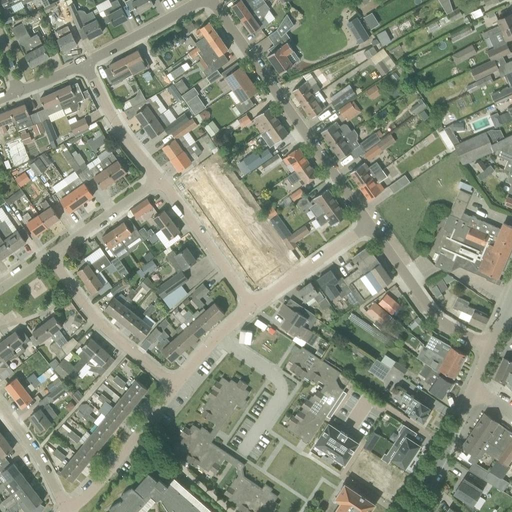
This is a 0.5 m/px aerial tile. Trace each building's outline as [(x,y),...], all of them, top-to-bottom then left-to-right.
[(0,0),(3,4),(5,9),(11,6),(14,12),(24,7),(23,5),(20,0),(0,0)] [(73,18),(68,6),(64,0),(59,0),(56,2),(65,22),(73,18)] [(71,0),(67,0),(65,1),(68,6),(73,18),(74,20),(78,29),(84,27),(89,38),(91,38),(92,39),(95,37),(95,35),(103,31),(98,23),(97,20),(93,13),(92,11),(87,14),(86,13),(85,12),(83,10),(81,10),(79,10),(77,10),(74,3),(73,4),(71,0)] [(103,10),(106,16),(103,17),(106,24),(111,21),(114,26),(127,19),(122,9),(122,8),(117,0),(116,0),(111,3),(112,5),(103,10)] [(128,0),(125,2),(130,12),(136,9),(138,13),(153,5),(150,0),(128,0)] [(238,15),(241,19),(253,11),(261,6),(265,2),(266,2),(263,0),(237,0),(233,3),(234,4),(232,6),(238,15)] [(55,2),(43,8),(46,13),(51,11),(50,10),(57,7),(55,2)] [(266,2),(241,19),(245,24),(251,33),(260,27),(261,29),(269,23),(265,17),(270,9),(269,7),(266,2)] [(462,15),(458,7),(447,14),(451,21),(462,15)] [(372,13),(364,18),(371,29),(379,24),(372,13)] [(487,31),(489,36),(511,25),(511,13),(498,20),(500,24),(487,30),(487,31)] [(287,14),(277,30),(282,37),(294,25),(287,14)] [(359,44),(370,37),(357,17),(346,24),(359,44)] [(189,33),(196,28),(190,20),(183,25),(189,33)] [(209,30),(213,27),(209,22),(200,28),(200,29),(196,32),(199,36),(196,38),(198,41),(205,36),(210,32),(209,30)] [(20,45),(29,40),(29,41),(32,39),(23,23),(20,24),(20,25),(12,30),(20,45)] [(454,42),(473,32),(469,25),(450,34),(454,42)] [(491,60),(494,59),(510,51),(505,43),(506,40),(511,37),(511,25),(489,36),(495,47),(487,51),(491,60)] [(58,40),(64,51),(77,44),(73,35),(71,33),(67,26),(54,33),(58,40)] [(198,47),(193,50),(197,55),(199,53),(202,51),(200,49),(210,42),(219,36),(216,31),(213,27),(209,30),(210,32),(205,36),(198,41),(195,43),(196,45),(198,47)] [(385,30),(377,35),(383,46),(391,42),(385,30)] [(220,47),(224,44),(222,40),(219,36),(210,42),(200,49),(202,51),(199,53),(201,57),(214,48),(219,44),(220,47)] [(281,74),(289,68),(294,64),(288,56),(294,51),(284,38),(270,48),(273,52),(268,56),(281,74)] [(28,46),(27,44),(21,47),(32,67),(49,57),(45,48),(43,45),(40,39),(28,46)] [(391,54),(401,48),(398,43),(388,49),(391,54)] [(228,49),(224,44),(220,47),(219,44),(214,48),(201,57),(209,67),(203,71),(207,76),(218,68),(215,64),(222,59),(220,55),(228,49)] [(368,48),(352,55),(359,66),(381,50),(377,44),(369,49),(368,48)] [(451,56),(456,65),(473,55),(468,46),(451,56)] [(384,48),(371,58),(375,64),(382,59),(390,69),(395,66),(388,54),(384,48)] [(124,57),(129,68),(133,74),(133,75),(150,66),(146,59),(144,60),(138,50),(124,57)] [(192,58),(197,55),(193,50),(188,53),(192,58)] [(109,77),(113,85),(133,74),(129,68),(124,57),(109,65),(114,74),(109,77)] [(390,69),(382,59),(375,64),(374,65),(382,75),(390,69)] [(499,69),(494,59),(491,60),(470,70),(475,81),(499,69)] [(232,88),(248,76),(237,62),(222,73),(232,88)] [(181,66),(170,73),(174,79),(184,71),(181,66)] [(160,67),(152,73),(163,89),(171,83),(160,67)] [(414,74),(411,67),(406,69),(409,76),(414,74)] [(301,86),(293,92),(302,105),(314,97),(313,95),(318,91),(320,90),(321,91),(330,85),(319,69),(303,76),(307,81),(301,86)] [(153,78),(148,71),(142,74),(146,82),(153,78)] [(469,93),(493,81),(490,75),(466,87),(469,93)] [(258,91),(248,76),(232,88),(241,101),(235,105),(241,114),(247,110),(255,105),(249,97),(258,91)] [(174,84),(181,93),(188,88),(182,79),(174,84)] [(174,100),(176,103),(183,99),(173,84),(166,88),(174,100)] [(336,109),(356,95),(349,84),(335,94),(338,98),(332,102),(336,109)] [(382,94),(375,84),(366,91),(372,100),(382,94)] [(63,109),(66,116),(77,111),(79,105),(78,102),(85,99),(82,92),(74,95),(70,85),(55,91),(63,109)] [(44,129),(45,132),(46,133),(54,130),(51,122),(66,116),(63,109),(55,91),(40,98),(45,109),(37,112),(41,122),(44,129)] [(141,91),(138,93),(137,94),(136,96),(136,97),(129,100),(130,102),(133,107),(146,100),(141,91)] [(312,119),(320,113),(327,109),(322,103),(325,101),(318,91),(313,95),(314,97),(302,105),(312,119)] [(135,114),(144,126),(161,114),(157,109),(160,107),(155,101),(153,102),(150,98),(146,100),(133,107),(138,113),(135,114)] [(199,98),(189,105),(191,108),(201,101),(199,98)] [(419,103),(410,109),(414,115),(426,106),(421,99),(418,101),(419,103)] [(355,109),(350,102),(339,110),(344,117),(355,109)] [(10,110),(14,121),(18,130),(33,124),(25,104),(10,110)] [(267,129),(268,130),(279,122),(270,108),(255,118),(259,123),(261,122),(266,130),(267,129)] [(10,110),(0,113),(0,129),(1,134),(7,132),(4,125),(14,121),(10,110)] [(423,111),(419,114),(424,120),(427,118),(423,111)] [(502,124),(511,119),(511,118),(509,112),(499,116),(502,124)] [(161,114),(144,126),(152,138),(171,124),(170,123),(163,113),(161,114)] [(178,128),(189,120),(185,113),(176,119),(170,123),(171,124),(175,130),(178,128)] [(498,113),(490,116),(495,127),(502,124),(499,116),(498,113)] [(198,114),(195,116),(200,123),(203,121),(199,114),(198,114)] [(247,115),(238,121),(241,125),(243,127),(251,121),(247,115)] [(84,118),(75,122),(70,125),(76,137),(82,134),(90,130),(88,126),(84,118)] [(182,133),(184,135),(198,125),(193,118),(189,120),(178,128),(182,133)] [(44,129),(41,122),(32,126),(36,136),(45,132),(44,129)] [(266,130),(260,134),(270,147),(274,144),(274,145),(281,141),(289,135),(279,122),(268,130),(267,129),(266,130)] [(330,127),(322,133),(326,138),(324,139),(328,145),(330,144),(331,146),(349,134),(352,132),(347,124),(343,124),(339,127),(336,122),(330,127)] [(207,131),(211,136),(219,130),(215,125),(207,131)] [(444,129),(454,145),(460,143),(449,125),(444,129)] [(491,129),(485,131),(486,132),(491,144),(496,141),(491,130),(491,129)] [(94,137),(92,139),(93,140),(103,134),(100,130),(93,134),(94,137)] [(354,130),(352,132),(331,146),(332,147),(331,149),(335,154),(336,153),(341,160),(356,149),(352,144),(357,140),(358,135),(354,130)] [(363,151),(380,139),(379,138),(383,135),(379,130),(375,133),(375,132),(359,144),(363,151)] [(460,143),(454,145),(454,146),(462,165),(494,152),(500,149),(511,154),(511,133),(496,141),(491,144),(486,132),(485,131),(460,143)] [(29,132),(20,135),(24,145),(32,141),(29,132)] [(190,145),(184,135),(182,133),(162,147),(171,159),(190,145)] [(216,147),(215,145),(211,139),(207,134),(202,137),(211,150),(216,147)] [(211,139),(215,145),(222,141),(217,134),(211,139)] [(87,141),(93,151),(98,147),(93,140),(92,139),(92,138),(87,141)] [(378,143),(364,154),(369,161),(383,151),(378,143)] [(190,145),(171,159),(179,171),(198,157),(194,152),(195,151),(190,145)] [(101,161),(115,181),(126,172),(118,160),(109,148),(97,156),(98,157),(101,161)] [(256,151),(243,160),(251,171),(273,155),(268,148),(259,155),(256,151)] [(299,149),(290,154),(284,159),(287,164),(291,162),(296,170),(297,170),(308,162),(299,149)] [(509,172),(511,172),(511,154),(500,149),(494,152),(495,154),(497,155),(497,156),(508,160),(504,169),(509,172)] [(79,152),(72,157),(79,166),(82,171),(88,167),(86,166),(84,162),(85,161),(79,152)] [(29,165),(31,167),(34,172),(36,174),(37,176),(47,169),(46,167),(52,163),(45,153),(28,162),(29,165)] [(278,154),(262,166),(266,171),(282,160),(278,154)] [(72,157),(68,160),(75,171),(77,175),(82,171),(79,166),(72,157)] [(480,159),(474,163),(481,172),(484,169),(486,167),(480,159)] [(103,189),(115,181),(101,161),(89,170),(103,189)] [(377,161),(369,167),(365,163),(351,174),(360,187),(372,178),(383,170),(377,161)] [(297,170),(296,170),(286,177),(292,185),(298,180),(303,186),(318,176),(308,162),(297,170)] [(486,167),(484,169),(488,174),(494,170),(490,165),(486,167)] [(372,178),(360,187),(369,200),(384,189),(379,183),(387,177),(383,170),(372,178)] [(56,192),(78,176),(74,171),(52,186),(56,192)] [(410,182),(405,175),(388,186),(394,194),(410,182)] [(72,192),(81,204),(93,195),(79,176),(79,177),(68,185),(72,192)] [(189,191),(249,274),(254,271),(260,280),(275,269),(271,263),(268,265),(206,179),(189,191)] [(471,195),(472,191),(470,190),(472,186),(464,183),(460,190),(449,215),(461,220),(464,213),(471,195)] [(56,193),(63,204),(69,212),(81,204),(72,192),(68,185),(56,193)] [(290,195),(294,201),(304,194),(300,188),(290,195)] [(20,190),(15,194),(18,198),(24,194),(20,190)] [(310,208),(316,218),(325,211),(337,203),(328,190),(313,200),(315,204),(310,208)] [(305,196),(295,203),(300,210),(310,203),(305,196)] [(39,215),(47,227),(59,219),(45,199),(40,203),(45,211),(39,215)] [(131,210),(136,217),(152,206),(147,199),(131,210)] [(325,211),(316,218),(321,226),(328,221),(332,227),(346,217),(337,203),(325,211)] [(278,214),(272,206),(264,212),(269,220),(278,214)] [(153,218),(161,229),(172,221),(164,210),(153,218)] [(27,224),(29,227),(35,235),(47,227),(39,215),(33,219),(27,212),(22,215),(27,223),(27,224)] [(443,229),(447,230),(455,234),(507,256),(511,243),(511,226),(503,223),(500,229),(464,213),(461,220),(449,215),(443,229)] [(283,225),(276,216),(270,221),(276,230),(283,225)] [(25,242),(20,234),(17,231),(14,233),(4,220),(2,222),(0,218),(0,233),(12,251),(25,242)] [(112,229),(125,247),(141,235),(136,229),(131,232),(124,221),(112,229)] [(169,240),(171,238),(179,232),(172,221),(161,229),(169,240)] [(101,236),(109,248),(110,248),(114,254),(125,247),(112,229),(101,236)] [(300,229),(290,235),(283,240),(290,250),(296,245),(294,241),(304,234),(300,229)] [(507,256),(455,234),(447,230),(441,243),(437,253),(440,254),(435,266),(450,272),(460,267),(486,278),(486,279),(493,283),(495,278),(498,278),(507,256)] [(0,233),(0,259),(12,251),(0,233)] [(159,239),(155,233),(148,238),(152,244),(159,239)] [(186,248),(178,254),(177,253),(176,254),(171,247),(164,252),(166,255),(166,256),(178,273),(156,288),(163,299),(188,280),(182,271),(187,267),(195,261),(186,248)] [(354,282),(379,264),(380,264),(368,247),(353,258),(359,268),(349,275),(354,282)] [(143,256),(147,261),(154,256),(150,251),(143,256)] [(95,274),(96,275),(111,264),(105,254),(89,265),(88,264),(77,271),(84,282),(95,274)] [(117,256),(111,261),(118,271),(123,279),(130,275),(124,267),(117,256)] [(153,260),(141,268),(146,276),(153,272),(151,266),(155,263),(153,260)] [(354,282),(348,286),(351,291),(356,299),(359,303),(360,304),(392,281),(379,264),(354,282)] [(351,291),(348,286),(342,278),(338,281),(330,270),(318,279),(332,299),(339,294),(341,298),(351,291)] [(103,286),(96,275),(95,274),(84,282),(93,293),(103,286)] [(147,276),(139,284),(148,291),(153,285),(147,276)] [(434,281),(440,292),(448,288),(441,277),(434,281)] [(113,295),(128,286),(124,281),(110,290),(113,295)] [(317,303),(323,310),(331,305),(325,297),(324,298),(320,293),(318,294),(310,283),(298,292),(305,301),(313,296),(317,303)] [(203,284),(193,293),(196,295),(191,299),(195,303),(199,299),(198,298),(208,290),(203,284)] [(138,293),(133,288),(129,293),(134,298),(138,293)] [(111,301),(105,309),(114,316),(123,305),(127,300),(124,298),(125,297),(120,293),(114,298),(114,297),(111,301)] [(130,303),(134,298),(129,293),(125,297),(124,298),(127,300),(130,303)] [(378,303),(391,314),(399,305),(386,294),(378,303)] [(471,317),(468,324),(483,329),(488,316),(474,309),(467,306),(469,302),(457,296),(456,298),(452,307),(458,310),(458,309),(472,316),(471,317)] [(204,304),(199,299),(195,303),(199,308),(204,304)] [(375,302),(366,311),(381,324),(389,314),(375,302)] [(151,303),(147,308),(152,313),(156,308),(151,303)] [(224,314),(214,303),(205,310),(205,311),(215,322),(224,314)] [(302,325),(309,329),(316,318),(314,316),(315,315),(300,305),(295,311),(284,303),(277,313),(286,319),(300,328),(302,325)] [(123,324),(132,312),(123,305),(114,316),(123,324)] [(147,308),(143,313),(148,317),(152,313),(147,308)] [(199,312),(197,310),(192,314),(206,330),(215,322),(205,311),(205,310),(203,308),(199,312)] [(174,315),(177,319),(182,315),(178,311),(174,315)] [(123,324),(132,331),(141,320),(132,312),(123,324)] [(206,330),(192,314),(186,320),(184,322),(184,323),(187,326),(197,337),(206,330)] [(182,315),(177,319),(182,324),(184,323),(184,322),(186,320),(182,315)] [(54,316),(43,325),(51,335),(56,341),(61,348),(68,342),(64,336),(58,329),(62,327),(54,316)] [(81,320),(75,318),(73,324),(79,326),(81,320)] [(312,332),(309,329),(302,325),(300,328),(286,319),(280,326),(295,336),(295,335),(305,342),(312,332)] [(141,320),(132,331),(142,339),(151,327),(141,320)] [(32,333),(38,341),(40,343),(51,335),(43,325),(32,333)] [(169,336),(159,325),(156,328),(161,332),(159,335),(163,339),(164,340),(166,338),(169,336)] [(188,345),(197,337),(187,326),(183,330),(180,326),(175,330),(179,334),(178,334),(188,345)] [(156,328),(147,338),(152,342),(159,335),(161,332),(156,328)] [(15,331),(4,340),(12,350),(18,357),(26,350),(21,344),(23,342),(26,343),(30,340),(29,338),(22,329),(17,333),(15,331)] [(170,342),(180,353),(188,345),(178,334),(170,342)] [(432,343),(428,349),(460,366),(463,361),(464,361),(465,360),(465,359),(466,359),(466,358),(466,357),(466,356),(465,356),(466,354),(452,347),(451,346),(435,337),(432,343)] [(78,355),(81,358),(73,368),(63,359),(54,369),(67,381),(75,373),(77,374),(101,347),(90,338),(84,346),(82,348),(83,349),(78,355)] [(68,342),(61,348),(66,355),(66,356),(78,343),(72,338),(68,342)] [(163,339),(156,346),(160,350),(170,361),(180,353),(170,342),(166,338),(164,340),(163,339)] [(12,351),(12,350),(4,340),(0,342),(0,373),(6,368),(1,362),(3,361),(4,362),(8,359),(9,360),(17,357),(12,351)] [(66,355),(61,348),(56,341),(50,346),(60,360),(66,355)] [(351,349),(356,352),(359,347),(354,344),(351,349)] [(286,427),(286,428),(308,443),(326,416),(330,411),(333,406),(336,401),(340,396),(343,391),(351,379),(320,358),(314,355),(302,346),(300,349),(294,345),(290,351),(293,353),(288,361),(293,364),(289,369),(296,373),(295,374),(302,379),(304,376),(309,380),(309,378),(316,383),(318,380),(324,384),(320,392),(317,390),(313,396),(311,395),(308,400),(306,399),(301,405),(303,407),(301,411),(298,410),(294,416),(292,415),(287,421),(290,423),(287,427),(286,427)] [(111,356),(101,347),(77,374),(82,379),(91,368),(93,369),(98,363),(106,370),(114,361),(110,357),(111,356)] [(319,348),(314,355),(320,358),(324,352),(319,348)] [(427,351),(425,355),(432,359),(429,364),(428,365),(433,368),(437,371),(436,371),(441,374),(440,375),(451,382),(454,376),(455,376),(456,375),(457,375),(457,374),(457,373),(458,373),(458,372),(457,372),(457,371),(460,366),(428,349),(427,351)] [(511,361),(503,357),(494,377),(505,382),(504,384),(511,391),(511,361)] [(368,371),(381,379),(389,368),(376,359),(368,371)] [(407,369),(395,361),(391,368),(402,376),(407,369)] [(437,371),(433,368),(424,382),(431,386),(429,390),(443,399),(452,384),(451,383),(440,375),(441,374),(436,371),(437,371)] [(26,379),(30,384),(37,378),(33,373),(26,379)] [(118,384),(121,379),(117,375),(113,380),(113,381),(118,384)] [(182,445),(177,452),(182,456),(180,458),(187,463),(188,462),(195,466),(196,464),(207,471),(209,469),(215,473),(220,466),(219,465),(224,458),(236,467),(238,476),(236,478),(234,477),(228,486),(223,493),(229,497),(227,499),(238,507),(237,509),(240,511),(266,511),(269,508),(273,511),(278,504),(274,501),(278,496),(270,491),(272,489),(265,484),(262,488),(244,476),(242,468),(245,464),(244,464),(211,442),(237,404),(243,408),(247,401),(245,399),(249,392),(244,389),(247,385),(240,380),(237,384),(231,379),(229,382),(222,377),(218,382),(216,381),(211,388),(212,389),(207,395),(209,397),(202,408),(204,410),(200,415),(208,420),(215,425),(210,433),(207,431),(201,427),(199,429),(192,425),(189,430),(184,427),(180,434),(183,437),(179,443),(182,445)] [(14,397),(24,389),(16,378),(6,386),(14,397)] [(37,378),(30,384),(34,389),(41,383),(37,378)] [(57,387),(63,383),(59,378),(54,382),(57,387)] [(126,383),(121,379),(118,384),(122,388),(126,383)] [(128,389),(140,399),(148,389),(136,380),(128,389)] [(67,389),(63,384),(47,397),(51,402),(67,389)] [(24,389),(14,397),(22,407),(32,399),(24,389)] [(121,398),(132,408),(140,399),(128,389),(121,398)] [(73,395),(79,401),(83,396),(78,390),(73,395)] [(409,404),(404,412),(423,424),(429,414),(427,413),(430,409),(421,403),(422,402),(404,392),(400,398),(409,404)] [(101,393),(97,398),(102,402),(106,397),(101,393)] [(111,401),(106,397),(102,402),(103,403),(107,406),(111,401)] [(113,407),(125,417),(132,408),(121,398),(113,407)] [(40,431),(48,425),(51,423),(50,422),(56,417),(52,411),(53,410),(48,403),(30,417),(40,431)] [(87,421),(91,416),(89,414),(94,409),(87,403),(81,404),(77,409),(84,414),(82,416),(86,420),(87,421)] [(103,403),(98,410),(106,417),(117,426),(125,417),(113,407),(109,404),(107,406),(103,403)] [(473,430),(504,451),(505,452),(511,440),(511,433),(484,414),(473,430)] [(87,421),(92,424),(94,422),(96,420),(91,416),(87,421)] [(98,426),(110,435),(117,426),(106,417),(98,426)] [(328,422),(314,443),(344,463),(358,442),(346,434),(346,433),(341,430),(340,430),(328,422)] [(401,433),(394,444),(413,456),(421,445),(412,439),(417,433),(404,424),(399,432),(401,433)] [(91,435),(102,444),(110,435),(98,426),(91,435)] [(73,439),(77,434),(71,430),(67,435),(73,439)] [(473,430),(462,447),(462,448),(462,447),(472,454),(468,460),(473,463),(473,462),(474,463),(478,458),(483,451),(484,450),(498,460),(504,451),(473,430)] [(373,431),(370,436),(377,441),(380,436),(373,431)] [(73,439),(77,443),(81,438),(77,434),(73,439)] [(83,444),(95,453),(102,444),(91,435),(83,444)] [(2,437),(0,438),(0,458),(3,456),(12,449),(2,437)] [(498,460),(491,470),(501,477),(505,474),(501,472),(505,465),(506,466),(511,456),(511,440),(505,452),(504,451),(498,460)] [(87,462),(95,453),(83,444),(76,453),(87,462)] [(384,454),(381,459),(388,463),(391,459),(405,468),(413,457),(393,444),(386,455),(384,454)] [(57,457),(61,453),(57,449),(53,453),(57,457)] [(62,461),(66,457),(61,453),(57,457),(62,461)] [(68,462),(79,471),(87,462),(76,453),(68,462)] [(4,485),(21,472),(19,470),(13,463),(10,465),(7,461),(0,466),(0,479),(3,483),(2,483),(4,485)] [(60,476),(62,473),(72,481),(79,471),(68,462),(60,472),(59,470),(57,473),(60,476)] [(473,463),(468,470),(494,486),(499,478),(474,463),(473,462),(473,463)] [(28,482),(21,472),(4,485),(2,483),(0,484),(0,490),(1,491),(6,488),(11,495),(28,482)] [(137,511),(142,507),(142,508),(147,502),(147,501),(149,498),(152,501),(157,500),(159,498),(161,500),(160,501),(165,508),(167,505),(175,511),(174,511),(205,511),(198,505),(197,505),(194,502),(184,493),(180,490),(181,490),(174,484),(174,485),(170,490),(167,487),(159,479),(157,481),(148,474),(134,490),(132,488),(125,492),(127,495),(121,502),(120,501),(113,506),(115,508),(111,511),(137,511)] [(455,492),(466,500),(461,506),(466,511),(471,511),(475,508),(472,506),(484,488),(476,483),(475,486),(464,478),(455,492)] [(16,510),(20,507),(18,504),(35,491),(28,482),(11,495),(2,502),(7,509),(12,506),(16,510)] [(368,511),(374,504),(371,502),(369,501),(344,484),(335,498),(324,491),(321,489),(319,492),(319,493),(317,496),(327,503),(329,500),(332,501),(339,506),(335,511),(368,511)] [(20,507),(24,511),(40,511),(41,511),(42,510),(44,508),(45,507),(44,506),(44,507),(39,504),(43,501),(35,491),(18,504),(20,507)]
